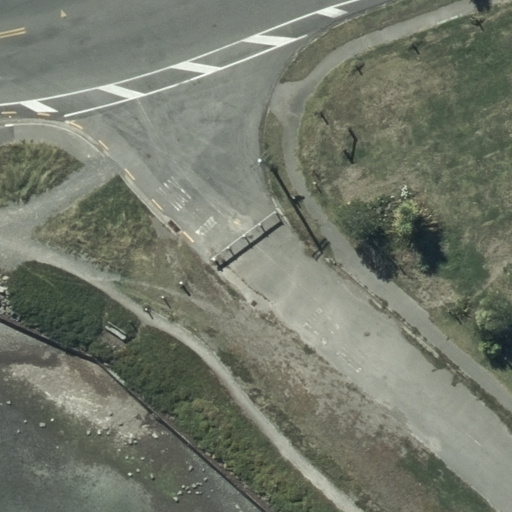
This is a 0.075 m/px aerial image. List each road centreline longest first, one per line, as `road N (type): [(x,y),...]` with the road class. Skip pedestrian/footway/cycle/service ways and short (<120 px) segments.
road 1 (track): [(102,9),(175,159),(239,238),(511,472)]
road 2 (tertiary): [(129,0),(5,35)]
